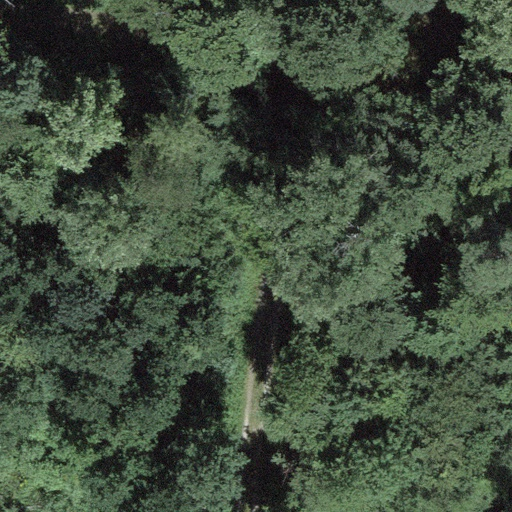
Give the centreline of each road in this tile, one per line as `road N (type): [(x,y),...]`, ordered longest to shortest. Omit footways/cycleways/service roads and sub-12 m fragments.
road 1 (track): [(300,0),(255,511)]
road 2 (track): [(511,43),(299,45),(0,20)]
